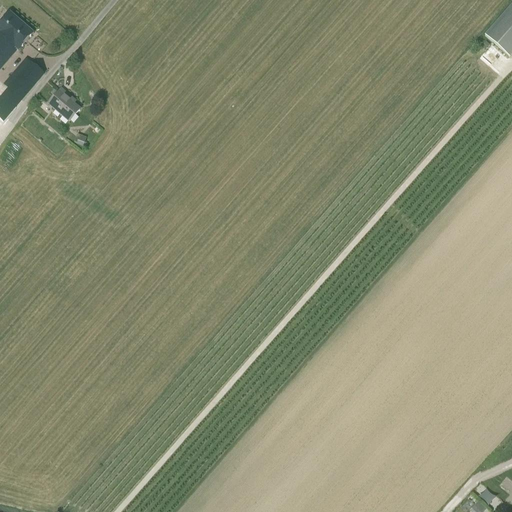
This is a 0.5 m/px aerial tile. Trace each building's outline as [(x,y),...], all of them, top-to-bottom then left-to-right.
[(511,55),(511,5),(485,37),(509,59),(511,55)] [(9,13),(0,23),(0,69),(17,51),(18,52),(33,34),(9,13)] [(21,101),(44,75),(30,63),(22,72),(18,68),(10,78),(14,82),(7,89),(21,101)] [(66,94),(60,89),(47,105),(68,123),(80,110),(64,97),(66,94)] [(0,120),(3,123),(15,108),(1,96),(0,97),(0,120)]
